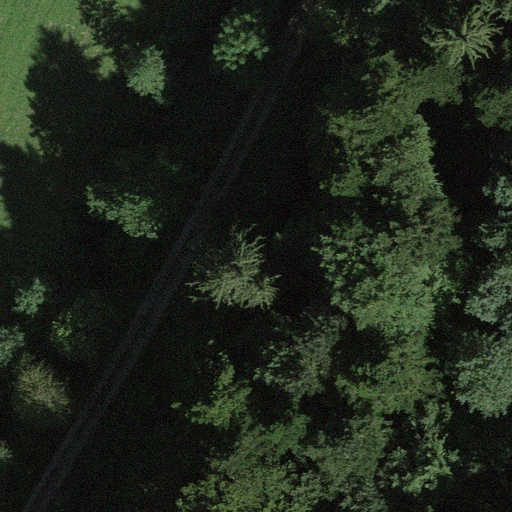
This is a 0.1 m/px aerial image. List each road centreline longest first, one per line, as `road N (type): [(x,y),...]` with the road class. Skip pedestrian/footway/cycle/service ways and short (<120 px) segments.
road 1 (track): [(307,0),(38,511)]
road 2 (track): [(317,511),(407,413),(511,167)]
